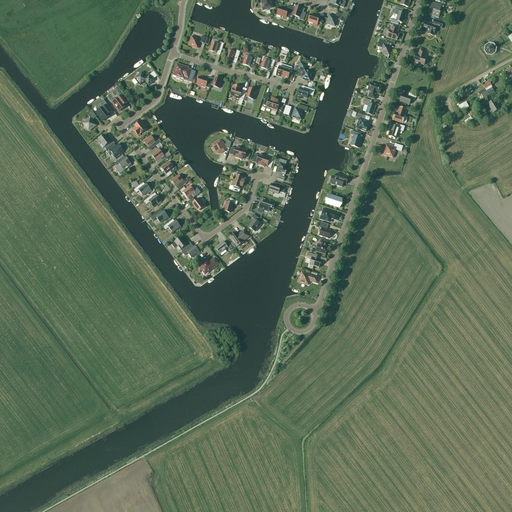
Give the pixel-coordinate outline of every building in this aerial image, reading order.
[(262,6),(263,11),(267,10),(267,9),(273,8),(271,0),(260,0),(262,5),(262,6)] [(330,4),(329,7),(337,10),(338,6),(343,8),(345,2),(342,1),(341,0),(331,0),(330,3),(329,4),(330,4)] [(445,3),(435,0),(434,0),(433,4),(432,3),(430,9),(433,10),(431,16),(438,18),(440,12),(439,12),(441,8),(443,8),(445,3)] [(291,14),(293,8),(288,6),(286,11),(278,9),(276,15),(282,16),(281,18),(285,20),(286,18),(289,19),(291,14)] [(291,14),(294,15),(294,16),(300,18),(301,13),(303,13),(305,9),(297,6),(296,9),(293,8),(291,14)] [(397,15),(396,20),(391,19),(390,22),(398,25),(399,22),(402,23),(406,14),(402,12),(403,10),(395,7),(393,14),(397,15)] [(343,15),(336,12),(336,13),(335,17),(329,15),(326,24),(335,26),(337,20),(341,21),(343,15)] [(321,24),(324,15),(320,14),(319,18),(310,15),(308,21),(313,23),(312,25),(317,26),(318,23),(321,24)] [(427,34),(433,36),(436,27),(441,29),(444,22),(434,19),(432,24),(426,22),(423,31),(428,33),(427,34)] [(399,27),(392,25),(390,31),(388,30),(385,29),(384,30),(383,34),(384,36),(386,37),(397,41),(399,33),(397,33),(399,27)] [(203,43),(203,44),(204,44),(206,37),(205,37),(202,36),(201,40),(192,37),(189,45),(197,48),(199,42),(203,43)] [(389,55),(391,47),(386,45),(387,41),(379,39),(377,47),(382,48),(380,52),(389,55)] [(212,42),(209,51),(217,53),(218,49),(222,50),(224,44),(220,43),(220,44),(212,42)] [(486,49),(484,50),(487,55),(489,54),(494,50),(491,45),(489,47),(488,45),(485,47),(486,49)] [(425,57),(427,51),(420,49),(419,53),(419,55),(416,54),(413,62),(424,65),(426,57),(425,57)] [(228,50),(225,59),(233,61),(235,57),(238,58),(240,52),(236,51),(236,52),(228,50)] [(255,64),(257,57),(258,55),(253,53),(252,58),(245,56),(242,65),(250,67),(252,62),(255,64)] [(262,62),(260,68),(268,70),(270,66),(273,67),(275,61),(271,60),(271,61),(266,60),(267,58),(263,57),(261,61),(262,62)] [(301,79),(310,81),(313,73),(305,70),(307,65),(300,62),(298,71),(303,73),(301,79)] [(177,64),(173,75),(177,76),(177,78),(178,79),(179,79),(180,77),(184,79),(183,80),(192,83),(193,78),(196,72),(191,70),(191,71),(187,70),(188,68),(177,64)] [(276,75),(282,77),(286,66),(280,64),(277,65),(276,68),(275,68),(274,70),(278,71),(276,75)] [(286,66),(282,77),(288,79),(289,75),(292,76),(293,73),(292,73),(293,70),(292,67),(286,66)] [(148,85),(154,81),(148,73),(144,76),(142,73),(135,78),(140,85),(145,81),(148,85)] [(210,85),(212,78),(209,77),(207,81),(198,78),(196,84),(201,86),(201,88),(205,89),(206,87),(209,88),(210,85)] [(212,78),(210,85),(213,86),(213,87),(219,89),(221,83),(223,84),(224,80),(216,77),(216,79),(212,78)] [(379,94),(382,86),(370,83),(368,90),(370,91),(368,97),(375,99),(377,93),(379,94)] [(313,94),(315,90),(302,86),(301,90),(299,89),(297,97),(301,98),(302,96),(307,98),(309,92),(313,94)] [(485,89),(489,96),(494,92),(490,86),(485,89)] [(241,97),(244,98),(246,90),(243,88),(242,93),(232,90),(230,96),(236,97),(235,99),(239,101),(241,97)] [(246,90),(244,98),(243,101),(246,102),(248,98),(253,100),(255,95),(257,95),(258,91),(250,88),(250,89),(247,88),(246,90)] [(465,97),(473,92),(471,88),(462,93),(465,97)] [(483,99),(489,96),(485,89),(478,93),(479,96),(481,95),(483,99)] [(271,110),(275,100),(272,99),(272,100),(269,99),(267,99),(269,94),(265,93),(263,99),(264,100),(262,106),(263,106),(263,105),(266,106),(266,108),(271,110)] [(415,99),(416,96),(409,93),(408,97),(402,94),(399,101),(409,105),(411,98),(415,99)] [(112,103),(118,112),(125,107),(123,105),(128,102),(123,95),(119,98),(119,97),(115,101),(114,100),(112,102),(112,103)] [(371,101),(364,98),(362,104),(368,106),(365,113),(372,115),(375,106),(370,104),(371,101)] [(278,100),(275,100),(271,110),(277,112),(277,110),(281,111),(281,112),(283,106),(284,106),(286,100),(283,99),(281,105),(279,104),(280,102),(277,101),(278,100)] [(96,112),(103,121),(110,115),(109,114),(112,111),(103,100),(96,106),(99,110),(96,112)] [(493,113),(500,109),(494,100),(489,103),(487,100),(482,103),(484,106),(487,104),(493,113)] [(466,102),(458,106),(461,112),(464,110),(469,107),(466,102)] [(293,117),(292,122),(299,124),(301,120),(303,111),(306,112),(308,108),(298,104),(296,109),(295,108),(292,117),(293,117)] [(291,107),(286,106),(283,114),(288,116),(291,107)] [(395,115),(393,120),(402,123),(404,116),(406,110),(400,108),(398,114),(396,113),(396,116),(395,115)] [(96,118),(91,111),(90,111),(91,111),(87,114),(90,118),(83,124),(89,131),(96,125),(92,120),(95,118),(96,118)] [(365,116),(358,114),(355,120),(359,121),(357,126),(358,129),(366,131),(369,122),(363,120),(365,116)] [(137,120),(130,125),(132,128),(136,125),(141,133),(146,129),(143,125),(145,124),(142,120),(139,122),(137,120)] [(391,125),(388,136),(396,138),(399,128),(404,130),(405,127),(399,125),(398,128),(391,125)] [(358,148),(361,138),(358,137),(359,133),(352,131),(350,135),(354,136),(351,146),(358,148)] [(109,148),(115,143),(112,140),(109,143),(103,135),(98,139),(101,143),(100,145),(102,148),(107,145),(109,147),(109,148)] [(157,139),(154,141),(150,136),(142,142),(143,142),(148,148),(152,145),(154,148),(160,143),(157,139)] [(215,144),(214,144),(212,147),(214,148),(215,151),(215,152),(215,153),(219,154),(219,153),(223,151),(224,151),(225,148),(229,149),(231,142),(226,141),(225,145),(223,145),(222,143),(223,142),(219,141),(219,142),(218,142),(215,144)] [(109,148),(106,150),(110,155),(111,154),(114,158),(114,157),(116,159),(124,153),(118,145),(116,147),(114,145),(115,144),(115,143),(109,148)] [(394,147),(386,145),(382,155),(384,155),(384,156),(386,157),(387,156),(393,158),(395,150),(401,152),(403,146),(395,144),(394,147)] [(235,158),(238,159),(242,149),(236,147),(236,148),(232,147),(230,154),(233,155),(233,156),(236,157),(235,158)] [(168,152),(165,154),(164,155),(159,149),(151,155),(151,156),(152,155),(156,161),(160,158),(162,161),(171,155),(168,152)] [(247,150),(242,149),(238,159),(241,160),(241,159),(244,160),(245,159),(248,160),(251,153),(247,152),(247,150)] [(258,166),(261,167),(264,156),(259,154),(259,155),(255,154),(252,161),(256,163),(256,164),(258,165),(258,166)] [(264,156),(261,167),(264,167),(264,166),(267,167),(267,166),(271,167),(273,160),(270,159),(270,158),(264,156)] [(126,159),(123,157),(114,164),(115,164),(116,166),(114,168),(119,174),(124,171),(123,169),(127,166),(128,168),(132,165),(127,158),(126,159)] [(287,161),(280,159),(276,158),(274,165),(275,164),(279,166),(277,172),(278,172),(277,176),(278,177),(277,179),(284,181),(285,178),(282,176),(283,174),(285,174),(288,166),(285,165),(287,161)] [(161,168),(166,174),(170,171),(172,174),(177,170),(175,167),(173,168),(169,162),(161,168)] [(235,175),(233,180),(244,184),(244,181),(244,178),(243,177),(244,174),(237,171),(236,175),(235,175)] [(347,182),(348,177),(337,174),(336,177),(333,176),(330,183),(331,184),(334,185),(342,187),(344,181),(347,182)] [(171,181),(176,187),(180,184),(182,187),(187,183),(185,180),(183,181),(178,175),(170,181),(171,181)] [(244,184),(233,180),(231,186),(233,186),(231,190),(238,192),(239,189),(241,189),(242,186),(243,187),(244,184)] [(284,186),(273,182),(272,186),(271,185),(268,193),(272,194),(273,192),(278,194),(279,192),(284,193),(284,189),(283,189),(284,186)] [(148,194),(152,191),(147,185),(145,186),(143,183),(134,190),(136,193),(139,191),(143,196),(147,192),(148,194)] [(197,188),(194,191),(190,186),(182,192),(183,192),(188,198),(191,195),(194,198),(200,193),(197,188)] [(158,205),(162,202),(157,196),(155,193),(144,202),(146,205),(149,202),(153,207),(157,204),(158,205)] [(194,198),(193,198),(188,202),(190,205),(193,203),(199,210),(204,207),(201,202),(203,201),(200,197),(195,201),(193,199),(194,198)] [(340,208),(342,200),(330,197),(328,204),(340,208)] [(238,201),(230,199),(229,202),(224,201),(223,205),(225,206),(223,211),(229,213),(232,204),(236,205),(238,201)] [(275,204),(263,200),(262,203),(261,203),(258,211),(262,212),(263,210),(268,212),(270,208),(273,209),(275,204)] [(326,210),(323,209),(320,219),(323,221),(323,220),(330,222),(331,220),(332,219),(337,221),(339,214),(333,212),(332,213),(326,210)] [(165,221),(169,218),(164,212),(163,213),(161,210),(150,218),(152,221),(156,218),(160,223),(164,220),(165,221)] [(260,219),(254,215),(252,218),(255,220),(249,228),(255,232),(258,227),(259,229),(262,225),(257,221),(259,219),(260,219)] [(173,220),(163,227),(165,230),(169,228),(172,232),(176,229),(178,231),(181,228),(176,221),(175,222),(173,220)] [(328,225),(321,222),(319,228),(321,228),(319,235),(328,239),(331,231),(326,230),(328,225)] [(249,236),(244,230),(240,233),(240,234),(239,235),(236,232),(229,237),(237,247),(244,242),(243,241),(249,236)] [(180,250),(182,253),(192,245),(191,245),(189,243),(185,246),(179,238),(174,242),(171,245),(174,249),(176,247),(179,251),(180,250)] [(325,255),(328,248),(325,247),(326,245),(327,242),(320,240),(319,245),(318,244),(315,251),(325,255)] [(233,248),(228,242),(225,244),(223,242),(215,248),(217,251),(219,254),(220,254),(228,248),(230,250),(233,248)] [(192,245),(182,253),(184,255),(188,253),(191,258),(196,255),(197,256),(200,253),(195,247),(194,248),(192,245)] [(319,268),(321,262),(319,261),(321,257),(322,258),(322,257),(308,253),(306,257),(311,259),(309,265),(319,268)] [(219,264),(215,258),(209,262),(207,259),(202,263),(199,266),(203,271),(202,271),(205,275),(208,272),(212,268),(213,269),(219,264)] [(312,273),(311,275),(309,274),(308,275),(302,272),(300,278),(299,278),(298,282),(302,284),(302,283),(308,285),(309,283),(311,282),(317,284),(319,277),(316,276),(317,274),(312,273)]
